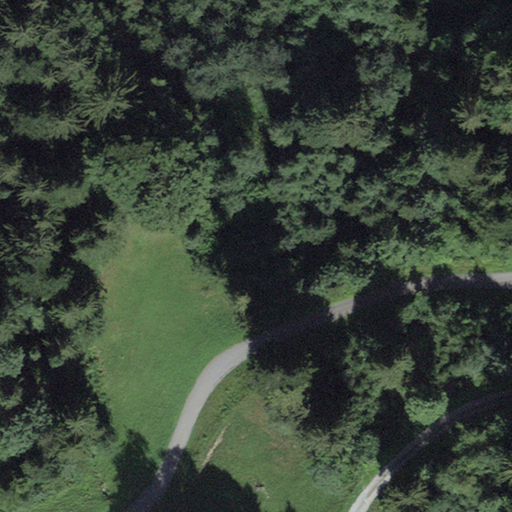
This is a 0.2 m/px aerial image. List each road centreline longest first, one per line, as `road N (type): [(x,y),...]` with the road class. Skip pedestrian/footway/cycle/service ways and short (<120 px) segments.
road 1 (track): [(141,511),(205,388),(234,359),(389,293),(511,280)]
road 2 (track): [(511,393),(419,428),(358,511)]
